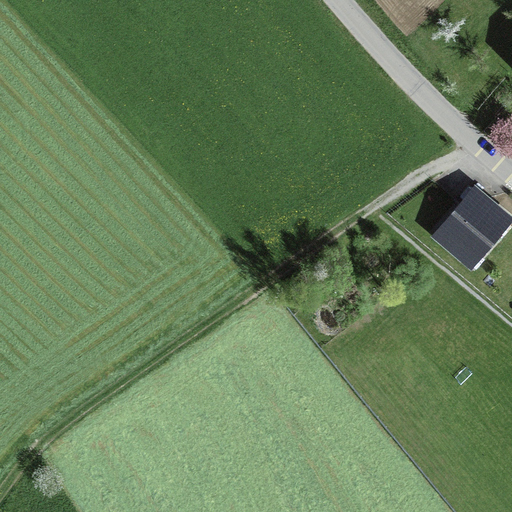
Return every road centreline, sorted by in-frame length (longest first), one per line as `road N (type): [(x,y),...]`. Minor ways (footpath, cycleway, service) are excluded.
road 1 (track): [(0,497),(35,454),(109,398),(475,144)]
road 2 (tertiary): [(337,0),(511,173)]
